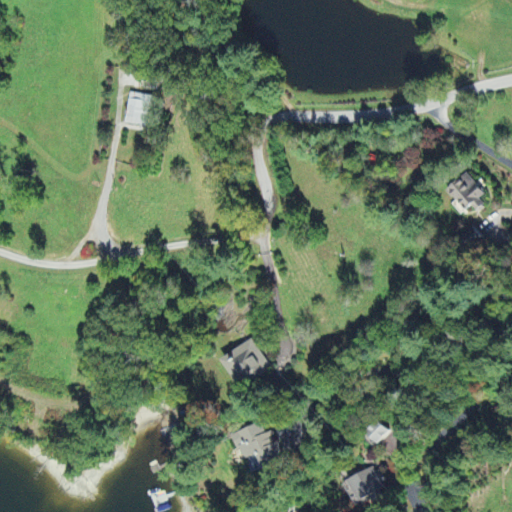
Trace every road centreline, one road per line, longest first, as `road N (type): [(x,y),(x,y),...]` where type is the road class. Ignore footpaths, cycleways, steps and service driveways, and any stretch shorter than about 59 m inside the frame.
road 1 (residential): [(431,104),(460,136),(511,167),(477,372),(418,511)]
road 2 (residential): [(511,80),(352,116),(276,114),(259,143),(264,232)]
road 3 (residential): [(264,232),(68,266),(0,252)]
